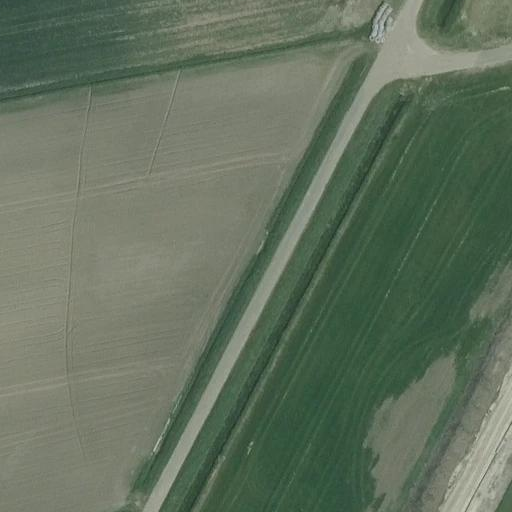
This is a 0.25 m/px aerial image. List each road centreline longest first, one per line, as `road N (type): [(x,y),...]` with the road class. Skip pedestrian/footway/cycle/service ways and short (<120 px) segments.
road 1 (unclassified): [(153,511),(389,61)]
road 2 (unclassified): [(389,61),(447,67),(511,56)]
